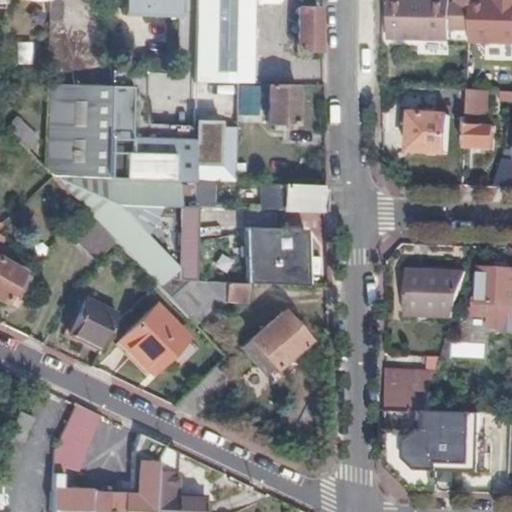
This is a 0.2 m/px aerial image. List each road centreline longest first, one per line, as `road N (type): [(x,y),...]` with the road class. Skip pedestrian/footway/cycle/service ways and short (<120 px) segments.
road 1 (residential): [(0,347),(346,511)]
road 2 (residential): [(357,213),(361,511)]
road 3 (residential): [(345,0),(357,213)]
road 4 (residential): [(511,215),(357,213)]
